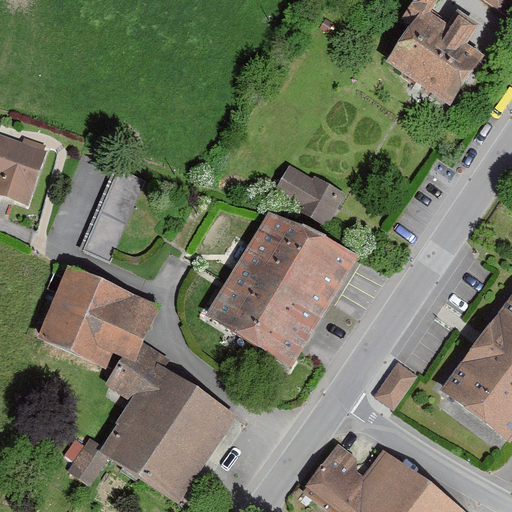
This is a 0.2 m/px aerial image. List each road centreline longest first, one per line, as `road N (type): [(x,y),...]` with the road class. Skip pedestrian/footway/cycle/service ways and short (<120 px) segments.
road 1 (unclassified): [(337,402),(511,143)]
road 2 (residential): [(337,402),(511,508)]
road 3 (unclassified): [(258,511),(337,402)]
